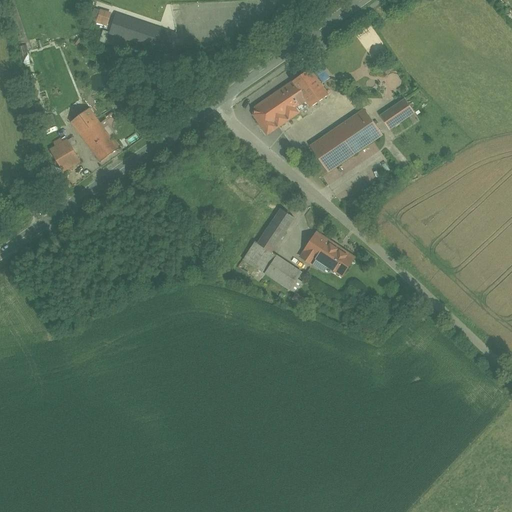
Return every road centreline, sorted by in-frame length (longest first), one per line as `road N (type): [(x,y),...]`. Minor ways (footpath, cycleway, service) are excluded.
road 1 (unclassified): [(216,108),(511,371)]
road 2 (secondary): [(365,0),(216,108)]
road 3 (secondary): [(216,108),(63,210)]
